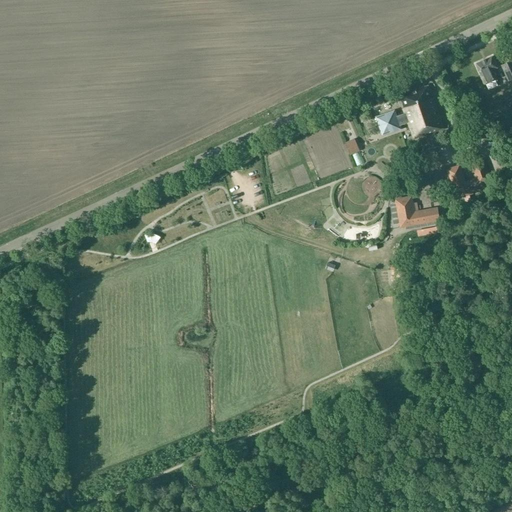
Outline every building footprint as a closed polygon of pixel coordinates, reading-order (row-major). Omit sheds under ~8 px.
[(484,85),(497,79),(493,70),(497,68),(492,56),(475,64),(480,75),(484,85)] [(508,80),(511,78),(511,60),(502,66),(508,80)] [(444,129),(428,85),(400,96),(404,108),(403,108),(405,113),(395,117),(394,112),(377,118),(383,134),(399,128),(399,126),(408,122),(414,138),(422,135),(422,136),(444,129)] [(461,123),(455,106),(449,108),(455,125),(461,123)] [(345,143),(350,154),(357,151),(353,140),(345,143)] [(489,181),(481,158),(470,162),(476,179),(465,183),(459,166),(447,170),(455,193),(461,191),(463,196),(486,189),(484,183),(489,181)] [(413,212),(410,197),(395,199),(400,227),(439,220),(437,208),(413,212)] [(153,229),(147,234),(152,240),(158,235),(153,229)]
